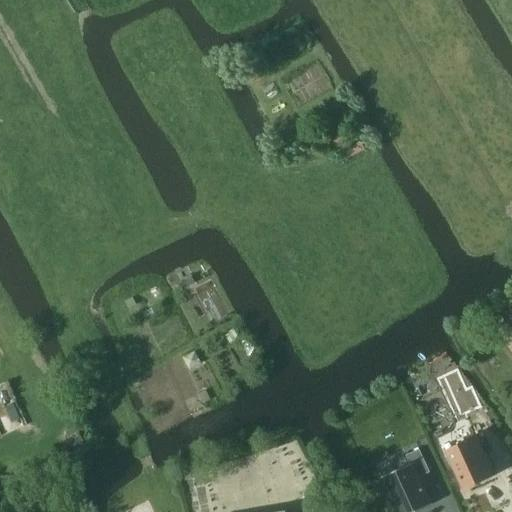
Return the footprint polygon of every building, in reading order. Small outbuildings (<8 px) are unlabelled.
[(333,143),(335,148),(349,142),(347,138),(333,143)] [(361,144),(343,153),(347,161),(365,152),(361,144)] [(191,276),(185,280),(190,287),(195,284),(191,276)] [(133,299),(126,303),(130,310),(137,306),(133,299)] [(511,321),(497,331),(511,354),(511,321)] [(234,330),(225,335),(231,344),(239,339),(234,330)] [(200,362),(194,352),(184,357),(189,368),(200,362)] [(451,377),(441,383),(458,411),(473,401),(461,382),(457,385),(451,377)] [(479,439),(448,452),(472,492),(497,477),(479,439)] [(413,464),(381,478),(396,511),(418,511),(432,506),(418,475),(431,470),(422,450),(410,456),(413,464)]
